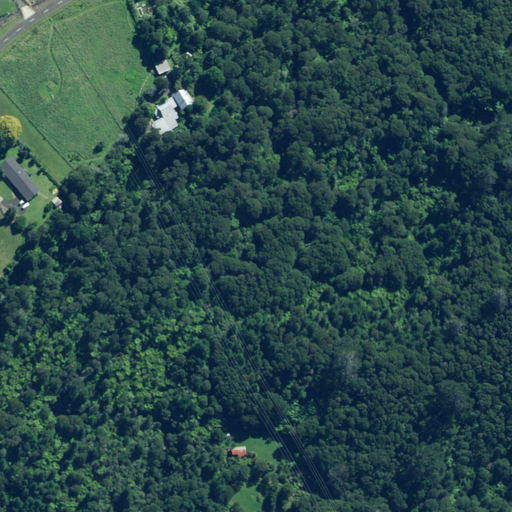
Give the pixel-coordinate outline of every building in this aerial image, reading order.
[(192,57),(187,54),(183,61),(187,64),(192,57)] [(194,108),(185,91),(172,98),(182,115),(194,108)] [(176,109),(171,100),(156,109),(163,121),(151,127),(155,134),(157,133),(163,143),(175,136),(173,132),(178,129),(174,123),(178,121),(173,111),(176,109)] [(40,193),(11,159),(0,167),(0,170),(28,204),(40,193)] [(63,205),(57,199),(52,204),(57,210),(63,205)]
